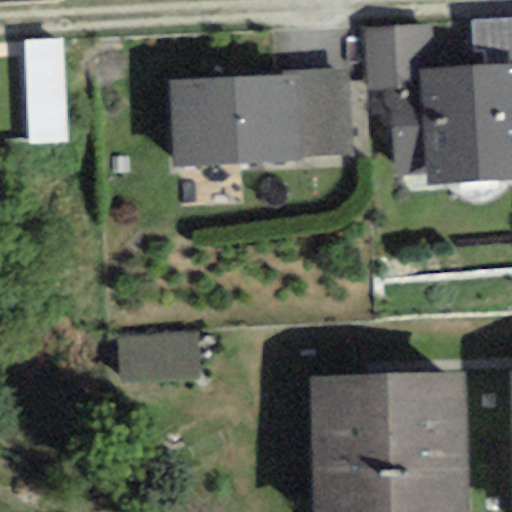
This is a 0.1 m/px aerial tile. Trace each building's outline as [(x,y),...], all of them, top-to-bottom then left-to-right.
[(511,20),(471,23),(473,52),(483,52),(484,68),(511,66),(511,20)] [(367,90),(420,87),(419,71),(435,70),(432,22),(363,26),(367,90)] [(435,70),(419,71),(420,87),(421,100),(389,101),(392,174),(427,172),(427,183),(511,179),(511,66),(484,68),(435,70)] [(282,70),(283,77),(295,77),(298,156),(351,154),(349,68),(282,70)] [(283,77),(168,83),(172,167),(299,161),(298,156),(295,77),(283,77)] [(197,333),(118,336),(120,384),(199,381),(197,333)] [(468,511),(463,374),(310,380),(315,511),(468,511)]
